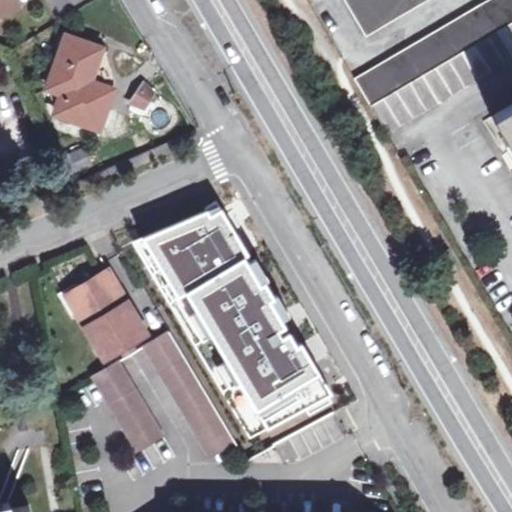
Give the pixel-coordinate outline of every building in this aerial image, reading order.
[(0,0),(0,14),(23,5),(35,0),(0,0)] [(347,0),(367,32),(422,0),(347,0)] [(511,0),(485,0),(354,77),(370,104),(511,21),(511,0)] [(511,21),(370,104),(386,131),(457,90),(465,85),(511,57),(511,21)] [(46,87),(57,115),(96,128),(110,90),(89,82),(101,49),(66,36),(46,87)] [(130,102),(146,111),(156,91),(148,83),(144,80),(130,102)] [(511,102),(483,120),(504,155),(511,167),(511,102)] [(73,161),(60,166),(67,181),(79,175),(73,161)] [(221,206),(133,242),(249,437),(335,395),(221,206)] [(105,267),(71,288),(82,306),(76,310),(102,354),(113,348),(126,340),(137,334),(119,304),(121,303),(117,297),(121,294),(105,267)] [(167,328),(143,342),(209,451),(233,437),(192,369),(167,328)] [(126,340),(113,348),(118,357),(131,349),(126,340)] [(161,430),(117,358),(92,373),(135,446),(161,430)] [(0,425),(18,422),(12,392),(0,394),(0,425)] [(0,499),(0,511),(30,511),(29,502),(9,505),(8,498),(0,499)]
